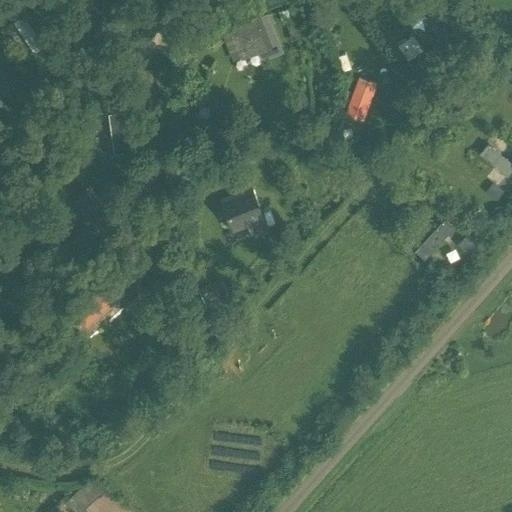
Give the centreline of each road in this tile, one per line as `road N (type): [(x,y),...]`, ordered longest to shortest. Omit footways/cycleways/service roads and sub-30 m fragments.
road 1 (unknown): [(224,0),(190,15),(167,41),(182,298),(191,327),(214,335),(246,320),(352,221),(409,148)]
road 2 (unclassified): [(277,511),(511,244)]
